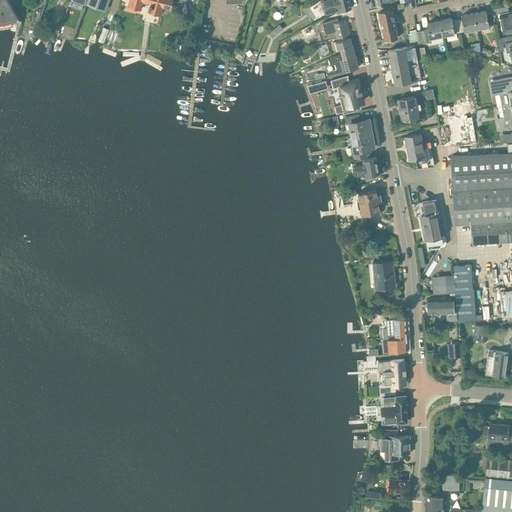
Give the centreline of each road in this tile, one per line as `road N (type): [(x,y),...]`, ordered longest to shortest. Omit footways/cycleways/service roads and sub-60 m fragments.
road 1 (unclassified): [(418,387),(409,261),(358,0)]
road 2 (unclassified): [(415,511),(418,387)]
